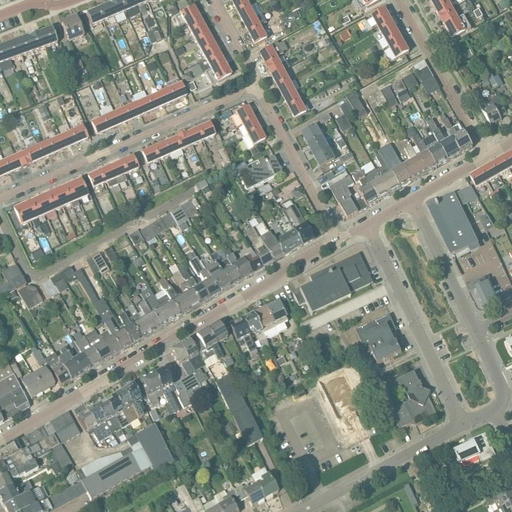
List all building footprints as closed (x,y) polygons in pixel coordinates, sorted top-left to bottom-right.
[(125,13),(136,9),(132,0),(122,0),(120,1),(125,13)] [(132,0),(136,9),(147,4),(145,0),(132,0)] [(152,8),(161,4),(158,0),(145,0),(147,4),(150,3),(152,8)] [(238,15),(250,8),(245,0),(239,0),(232,4),(238,15)] [(378,0),(353,0),(361,13),(380,2),(378,0)] [(439,17),(452,10),(446,0),(444,0),(433,7),(439,17)] [(114,18),(125,13),(120,1),(108,6),(114,18)] [(102,23),(114,18),(108,6),(97,11),(102,23)] [(238,15),(244,26),(256,19),(250,8),(238,15)] [(174,19),(181,32),(187,29),(200,22),(193,9),(184,13),(180,16),(174,19)] [(445,28),(458,20),(452,10),(439,17),(445,28)] [(91,28),(102,23),(97,11),(86,16),(91,28)] [(378,29),(391,22),(385,11),(372,18),(378,29)] [(477,20),(482,17),(479,11),(473,14),(477,20)] [(306,15),(309,20),(314,17),(312,12),(306,15)] [(296,13),(290,16),(292,21),(293,22),(299,19),(296,13)] [(256,19),(244,26),(250,36),(262,30),(261,27),(267,24),(262,15),(256,19)] [(81,30),(84,29),(77,16),(73,17),(74,20),(61,25),(69,44),(84,39),(81,30)] [(340,21),(343,27),(351,23),(347,17),(340,21)] [(445,28),(452,41),(471,30),(463,17),(458,20),(445,28)] [(193,39),(206,32),(200,22),(187,29),(193,39)] [(384,40),(397,33),(391,22),(378,29),(384,40)] [(503,34),(498,25),(491,28),(496,38),(503,34)] [(255,47),(274,37),(269,28),(263,32),(262,30),(250,36),(255,47)] [(45,50),(57,46),(52,30),(40,34),(45,50)] [(147,34),(151,45),(157,43),(152,32),(147,34)] [(199,50),(212,43),(206,32),(193,39),(199,50)] [(390,51),(403,43),(397,33),(384,40),(390,51)] [(33,54),(45,50),(40,34),(28,39),(33,54)] [(21,59),(33,54),(28,39),(16,43),(21,59)] [(320,50),(327,46),(325,42),(324,41),(318,45),(320,50)] [(9,63),(21,59),(16,43),(4,47),(9,63)] [(204,61),(218,53),(212,43),(199,50),(204,61)] [(266,67),(278,60),(277,58),(283,55),(277,43),(270,47),(272,50),(260,56),(266,67)] [(403,43),(390,51),(396,61),(409,54),(403,43)] [(0,66),(9,63),(4,47),(0,48),(0,66)] [(177,58),(185,54),(182,48),(174,52),(177,58)] [(467,60),(473,57),(469,51),(464,54),(467,60)] [(210,71),(223,64),(218,53),(204,61),(206,63),(198,67),(203,75),(210,71)] [(83,70),(79,59),(67,63),(71,75),(83,70)] [(272,78),(284,71),(278,60),(266,67),(272,78)] [(287,62),(281,65),(284,71),(290,68),(287,62)] [(318,66),(316,62),(305,68),(307,72),(318,66)] [(417,73),(427,67),(424,62),(414,67),(417,73)] [(149,74),(157,70),(153,63),(145,67),(149,74)] [(210,71),(204,74),(211,87),(217,84),(231,77),(224,66),(223,64),(210,71)] [(420,79),(430,73),(427,67),(417,73),(420,79)] [(277,88),(290,82),(284,71),(272,78),(277,88)] [(423,84),(433,79),(430,73),(420,79),(423,84)] [(403,80),(409,92),(418,87),(412,75),(403,80)] [(494,91),(504,86),(498,77),(494,79),(491,75),(487,77),(494,91)] [(27,83),(24,78),(18,81),(21,86),(27,83)] [(296,92),(301,89),(295,79),(290,81),(296,92)] [(425,91),(437,84),(433,79),(423,84),(422,85),(425,91)] [(169,90),(175,103),(186,98),(178,80),(167,85),(169,90)] [(406,91),(407,91),(402,81),(392,86),(397,96),(406,91)] [(283,99),(295,93),(290,82),(277,88),(283,99)] [(437,84),(425,91),(428,97),(440,90),(437,84)] [(340,89),(338,85),(326,92),(328,96),(340,89)] [(381,92),(386,102),(394,98),(389,88),(381,92)] [(164,108),(175,103),(169,90),(158,95),(164,108)] [(477,90),(475,90),(471,93),(491,127),(501,121),(500,119),(507,115),(497,98),(485,104),(477,90)] [(410,100),(406,91),(397,96),(399,102),(400,105),(410,100)] [(349,103),(356,114),(359,120),(367,116),(358,99),(359,98),(356,92),(346,98),(349,103)] [(387,104),(386,102),(381,92),(373,97),(377,103),(379,108),(387,104)] [(289,110),(301,103),(295,93),(283,99),(289,110)] [(152,113),(164,108),(158,95),(147,100),(152,113)] [(377,103),(373,97),(367,100),(371,106),(377,103)] [(393,98),(386,102),(387,104),(390,109),(395,107),(397,106),(398,105),(394,98),(393,98)] [(141,117),(152,113),(147,100),(136,105),(141,117)] [(301,103),(289,110),(295,121),(314,111),(309,102),(302,105),(301,103)] [(347,119),(356,114),(349,103),(340,108),(345,116),(347,119)] [(130,122),(141,117),(136,105),(124,110),(130,122)] [(38,110),(42,119),(49,116),(45,107),(38,110)] [(241,126),(253,120),(247,109),(236,115),(241,126)] [(119,127),(130,122),(124,110),(113,114),(119,127)] [(108,132),(119,127),(113,114),(102,119),(108,132)] [(319,125),(320,126),(331,120),(329,115),(317,121),(319,125)] [(347,119),(345,116),(336,121),(343,134),(352,129),(347,119)] [(452,140),(460,156),(472,149),(464,133),(457,137),(447,121),(446,121),(443,116),(440,118),(452,140)] [(96,137),(108,132),(102,119),(91,124),(96,137)] [(247,137),(259,131),(253,120),(241,126),(247,137)] [(431,132),(448,163),(460,156),(452,140),(445,144),(432,120),(427,124),(428,125),(427,125),(429,129),(431,132)] [(203,143),(214,138),(209,125),(198,130),(203,143)] [(308,146),(322,138),(319,131),(322,130),(320,126),(319,125),(302,134),(308,146)] [(71,133),(76,146),(87,141),(82,128),(71,133)] [(422,144),(436,170),(448,163),(431,132),(429,129),(425,132),(429,140),(422,144)] [(192,148),(203,143),(198,130),(187,135),(192,148)] [(242,140),(248,150),(265,142),(259,131),(247,137),(242,140)] [(65,151),(76,146),(71,133),(60,138),(65,151)] [(181,152),(192,148),(187,135),(175,140),(181,152)] [(418,159),(418,160),(426,176),(436,170),(422,144),(418,137),(413,139),(422,157),(418,159)] [(54,156),(65,151),(60,138),(48,143),(54,156)] [(314,157),(328,149),(322,138),(308,146),(314,157)] [(183,157),(181,152),(175,140),(164,145),(170,157),(172,162),(183,157)] [(343,141),(337,144),(340,150),(346,146),(343,141)] [(43,161),(54,156),(48,143),(37,148),(43,161)] [(158,162),(170,157),(164,145),(153,150),(158,162)] [(412,163),(403,168),(412,184),(426,176),(418,160),(418,159),(411,146),(405,150),(412,163)] [(32,165),(43,161),(37,148),(26,153),(32,165)] [(217,152),(224,168),(231,165),(224,149),(217,152)] [(321,170),(336,162),(328,149),(314,157),(321,170)] [(147,167),(158,162),(153,150),(142,155),(147,167)] [(21,170),(32,165),(26,153),(15,158),(21,170)] [(342,165),(354,159),(351,154),(340,160),(342,165)] [(395,154),(383,160),(392,175),(401,190),(412,184),(403,168),(395,154)] [(510,172),(511,170),(511,154),(503,160),(510,172)] [(392,175),(383,160),(381,155),(376,157),(382,168),(376,172),(376,170),(375,170),(390,196),(401,190),(392,175)] [(9,175),(21,170),(15,158),(4,163),(9,175)] [(127,176),(138,171),(132,159),(121,164),(127,176)] [(236,174),(246,193),(282,174),(274,159),(248,172),(246,169),(236,174)] [(499,178),(510,172),(503,160),(492,166),(499,178)] [(4,163),(0,164),(0,179),(9,175),(4,163)] [(125,177),(127,176),(121,164),(110,168),(118,186),(127,182),(125,177)] [(488,185),(499,178),(492,166),(481,172),(488,185)] [(109,190),(118,186),(110,168),(99,173),(104,186),(107,185),(109,190)] [(362,173),(379,203),(390,196),(375,170),(364,177),(362,173)] [(477,191),(488,185),(481,172),(470,178),(477,191)] [(93,191),(104,186),(99,173),(87,178),(93,191)] [(357,202),(363,212),(379,203),(362,173),(353,178),(356,185),(360,182),(364,190),(359,194),(362,199),(357,202)] [(354,185),(350,178),(329,189),(348,221),(363,212),(357,202),(352,204),(349,198),(351,197),(347,189),(354,185)] [(150,183),(155,194),(161,191),(156,180),(150,183)] [(79,202),(88,199),(80,181),(72,185),(79,202)] [(205,196),(211,193),(204,181),(195,186),(198,192),(202,190),(205,196)] [(215,188),(219,195),(225,191),(221,184),(215,188)] [(77,203),(79,202),(72,185),(63,189),(71,206),(73,210),(79,208),(77,203)] [(268,186),(256,192),(259,198),(272,192),(268,186)] [(479,243),(474,236),(461,208),(477,200),(471,188),(435,206),(437,209),(431,212),(430,212),(450,255),(468,247),(469,250),(470,252),(480,248),(478,243),(479,243)] [(63,209),(71,206),(63,189),(55,192),(63,209)] [(494,194),(498,200),(502,198),(498,191),(494,194)] [(54,213),(63,209),(55,192),(47,196),(54,213)] [(493,203),(498,200),(494,194),(489,196),(493,203)] [(46,217),(54,213),(47,196),(38,200),(46,217)] [(38,220),(46,217),(38,200),(30,203),(38,220)] [(190,202),(196,211),(200,209),(194,200),(190,202)] [(29,224),(38,220),(30,203),(22,207),(29,224)] [(180,208),(187,220),(197,214),(190,203),(180,208)] [(21,228),(29,224),(22,207),(13,211),(21,228)] [(177,226),(187,220),(180,208),(170,215),(176,225),(177,226)] [(288,225),(302,248),(315,240),(309,230),(307,232),(304,227),(305,227),(293,208),(283,214),(289,225),(288,225)] [(171,228),(176,225),(170,215),(165,218),(161,220),(167,231),(171,228)] [(487,234),(495,229),(487,216),(478,220),(486,235),(487,234)] [(255,235),(272,265),(282,259),(273,244),(274,243),(259,219),(249,224),(255,235)] [(157,237),(167,231),(161,220),(150,227),(157,237)] [(275,224),(292,254),(302,248),(288,225),(284,228),(280,221),(275,224)] [(50,233),(45,222),(40,225),(45,236),(50,233)] [(184,222),(177,226),(182,234),(188,229),(184,222)] [(274,243),(273,244),(282,259),(292,254),(275,224),(270,227),(279,241),(274,243)] [(157,237),(150,227),(140,233),(147,243),(157,237)] [(144,243),(139,234),(137,232),(129,237),(135,248),(144,243)] [(249,250),(262,271),(272,265),(255,235),(249,239),(257,253),(253,256),(250,250),(249,250)] [(117,260),(110,248),(104,252),(111,264),(117,260)] [(222,256),(240,284),(251,277),(242,262),(235,266),(234,264),(235,263),(227,249),(221,253),(221,252),(220,252),(222,256)] [(242,262),(251,277),(262,271),(249,250),(239,256),(242,262)] [(210,257),(230,290),(240,284),(222,256),(220,252),(210,257)] [(91,260),(98,271),(106,266),(99,255),(91,260)] [(311,317),(349,299),(350,299),(349,296),(370,286),(361,269),(364,267),(358,255),(309,279),(312,286),(300,292),(305,304),(311,317)] [(196,259),(218,297),(230,290),(210,257),(200,264),(197,259),(196,259)] [(138,270),(145,266),(140,258),(134,262),(138,270)] [(200,287),(209,302),(218,297),(196,259),(190,263),(199,278),(200,277),(203,282),(206,281),(206,283),(200,287)] [(99,273),(98,271),(91,260),(86,262),(94,276),(99,273)] [(178,273),(199,308),(209,302),(200,287),(194,290),(193,288),(195,287),(181,265),(176,268),(175,267),(174,267),(178,273)] [(8,284),(21,276),(16,267),(2,273),(8,284)] [(187,294),(181,298),(180,298),(189,314),(199,308),(178,273),(174,267),(169,270),(183,294),(186,293),(187,294)] [(91,303),(77,279),(76,280),(70,269),(59,275),(66,285),(74,281),(87,304),(91,303)] [(108,332),(121,354),(131,349),(122,334),(119,328),(103,300),(98,303),(80,272),(74,275),(77,279),(91,303),(107,332),(108,332)] [(50,281),(58,295),(68,290),(66,285),(59,275),(50,281)] [(21,276),(8,284),(0,288),(0,297),(0,298),(15,290),(16,290),(26,285),(21,276)] [(163,291),(167,297),(180,319),(189,314),(180,298),(181,298),(176,290),(171,291),(164,279),(158,282),(164,291),(163,291)] [(49,301),(58,295),(50,281),(40,287),(46,297),(49,301)] [(479,288),(477,283),(466,288),(469,293),(476,290),(485,310),(497,304),(488,284),(479,288)] [(143,304),(160,331),(170,325),(161,310),(156,313),(149,301),(150,300),(141,287),(136,290),(144,303),(143,304)] [(17,293),(28,312),(43,303),(35,290),(28,288),(17,293)] [(8,296),(11,301),(18,297),(15,292),(8,296)] [(299,307),(305,304),(300,292),(293,295),(299,307)] [(156,303),(161,310),(170,325),(180,319),(167,297),(156,303)] [(147,318),(141,322),(150,337),(160,331),(143,304),(139,306),(145,316),(146,316),(147,318)] [(283,325),(287,323),(278,304),(265,310),(277,335),(286,331),(283,325)] [(124,315),(140,343),(150,337),(141,322),(135,325),(134,323),(135,322),(126,307),(122,310),(124,315)] [(253,316),(265,341),(277,335),(265,310),(253,316)] [(119,328),(122,334),(131,349),(140,343),(124,315),(119,318),(123,325),(119,328)] [(259,345),(265,342),(265,341),(253,316),(241,322),(248,336),(249,336),(249,337),(254,334),(259,345)] [(371,353),(378,365),(401,354),(392,335),(397,332),(389,316),(356,332),(367,355),(371,353)] [(249,336),(248,336),(241,322),(229,327),(237,344),(243,341),(252,360),(259,358),(249,337),(249,336)] [(207,332),(216,347),(223,360),(222,360),(223,362),(230,359),(223,345),(222,346),(221,344),(226,341),(228,344),(234,341),(227,328),(221,331),(218,325),(215,327),(207,332)] [(121,354),(108,332),(107,332),(98,338),(101,345),(110,361),(121,354)] [(214,356),(218,363),(222,360),(223,360),(216,347),(207,332),(190,341),(203,362),(214,356)] [(83,338),(100,367),(110,361),(101,345),(97,348),(90,335),(83,338)] [(74,344),(81,357),(91,372),(100,367),(83,338),(74,344)] [(203,376),(199,371),(204,368),(189,342),(178,348),(196,377),(195,378),(198,385),(207,380),(205,375),(203,376)] [(180,382),(180,383),(185,393),(199,386),(198,385),(195,378),(196,377),(178,348),(170,353),(179,369),(182,367),(188,378),(180,382)] [(6,362),(10,360),(5,349),(1,351),(6,362)] [(70,382),(71,384),(81,378),(72,362),(64,349),(59,352),(62,357),(57,360),(58,361),(70,382)] [(32,355),(40,367),(46,364),(38,352),(37,352),(33,355),(32,355)] [(81,357),(72,362),(81,378),(91,372),(81,357)] [(233,365),(230,360),(224,363),(227,369),(233,365)] [(63,387),(70,382),(58,361),(47,367),(58,385),(61,383),(63,387)] [(0,414),(13,407),(17,416),(30,409),(16,382),(9,368),(7,363),(0,366),(0,414)] [(9,368),(16,382),(22,379),(15,365),(9,368)] [(32,377),(42,394),(54,387),(43,370),(32,377)] [(170,394),(174,392),(172,387),(165,371),(153,376),(163,396),(168,404),(173,415),(179,412),(170,394)] [(410,402),(390,412),(399,431),(414,424),(416,428),(437,417),(428,399),(431,394),(430,393),(428,398),(425,397),(414,374),(394,383),(395,386),(404,390),(410,402)] [(156,399),(163,396),(153,376),(139,383),(147,400),(148,399),(152,408),(159,405),(156,399)] [(262,442),(242,400),(230,376),(215,383),(229,412),(233,421),(247,450),(262,442)] [(32,377),(21,383),(31,401),(42,394),(32,377)] [(185,393),(180,383),(174,385),(179,395),(178,398),(183,410),(191,406),(185,393)] [(141,403),(138,395),(133,386),(132,387),(130,386),(127,388),(127,390),(123,392),(138,420),(143,417),(138,407),(136,408),(136,406),(141,403)] [(134,423),(138,420),(123,392),(114,398),(129,426),(130,426),(123,414),(127,411),(134,423)] [(105,403),(121,431),(129,426),(114,398),(113,398),(111,397),(109,398),(109,401),(105,403)] [(116,433),(121,431),(105,403),(96,409),(105,424),(109,422),(116,433)] [(169,417),(173,415),(168,404),(164,406),(169,417)] [(0,414),(0,425),(2,425),(17,416),(13,407),(0,414)] [(102,426),(105,424),(96,409),(95,409),(93,408),(90,409),(90,412),(87,414),(104,441),(108,438),(102,426)] [(149,414),(154,423),(159,421),(155,411),(149,414)] [(233,421),(229,412),(224,415),(228,424),(233,421)] [(74,425),(73,422),(68,414),(62,417),(69,428),(74,425)] [(98,444),(104,441),(87,414),(77,420),(87,435),(92,433),(98,444)] [(63,431),(69,428),(62,417),(57,420),(63,431)] [(58,434),(63,431),(57,420),(52,423),(58,434)] [(53,437),(58,434),(52,423),(46,426),(53,437)] [(225,426),(229,435),(235,432),(231,423),(225,426)] [(211,424),(203,428),(207,436),(215,432),(211,424)] [(69,428),(75,438),(80,435),(74,425),(69,428)] [(47,440),(53,437),(46,426),(41,429),(47,440)] [(141,450),(151,468),(154,474),(173,464),(154,426),(134,438),(127,441),(128,443),(131,449),(134,454),(141,450)] [(69,441),(75,438),(69,428),(63,431),(69,441)] [(0,466),(47,440),(41,429),(0,452),(0,466)] [(64,444),(69,441),(63,431),(58,434),(64,444)] [(60,446),(61,446),(64,444),(58,434),(53,437),(59,446),(60,446)] [(0,466),(0,482),(34,463),(34,462),(51,454),(50,452),(59,446),(53,437),(47,440),(0,466)] [(478,459),(481,465),(495,458),(486,438),(453,453),(460,468),(478,459)] [(50,452),(51,454),(53,457),(63,452),(64,451),(61,446),(60,446),(50,452)] [(188,459),(182,447),(174,451),(181,463),(188,459)] [(123,460),(134,454),(131,449),(120,455),(123,460)] [(81,484),(87,494),(91,502),(151,468),(141,450),(134,454),(123,460),(110,467),(105,470),(100,473),(95,475),(90,478),(86,481),(81,483),(81,484)] [(56,463),(66,457),(63,452),(53,457),(56,463)] [(59,469),(69,463),(66,457),(56,463),(59,469)] [(105,470),(110,467),(105,458),(100,461),(105,470)] [(100,473),(105,470),(100,461),(99,460),(95,462),(100,473)] [(95,475),(100,473),(95,462),(90,465),(95,475)] [(0,482),(0,495),(13,489),(13,488),(13,487),(10,481),(12,481),(14,482),(24,476),(25,477),(38,470),(34,463),(0,482)] [(62,474),(73,468),(69,463),(59,469),(62,474)] [(90,478),(95,475),(90,465),(85,468),(90,478)] [(86,481),(90,478),(85,468),(80,470),(86,481)] [(81,483),(86,481),(80,470),(75,473),(76,475),(81,483)] [(81,484),(81,483),(76,475),(67,480),(72,489),(81,484)] [(256,486),(265,501),(278,494),(267,476),(255,483),(257,486),(256,486)] [(0,495),(0,503),(3,511),(33,494),(27,483),(14,489),(13,487),(13,488),(13,489),(0,495)] [(29,511),(54,511),(87,494),(81,484),(72,489),(49,501),(47,502),(37,508),(29,511)] [(233,491),(239,503),(247,499),(252,508),(265,501),(256,486),(249,490),(247,486),(242,489),(241,487),(233,491)] [(196,511),(192,502),(184,487),(176,491),(182,504),(184,503),(189,511),(196,511)] [(33,494),(3,511),(4,511),(29,511),(37,508),(47,502),(41,490),(33,494)] [(217,508),(219,511),(235,511),(233,507),(239,503),(233,491),(226,495),(227,497),(222,500),(225,504),(217,508)] [(495,505),(498,511),(502,509),(511,504),(511,493),(511,491),(495,498),(492,493),(482,498),(485,504),(488,502),(491,507),(495,505)] [(192,502),(196,511),(202,511),(204,511),(198,499),(192,502)]
